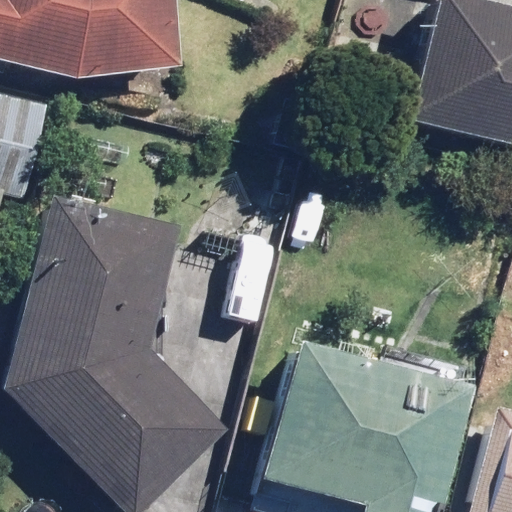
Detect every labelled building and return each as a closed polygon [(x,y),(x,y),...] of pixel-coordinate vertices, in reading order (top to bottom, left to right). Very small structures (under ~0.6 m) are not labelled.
[(0,0),(0,57),(79,78),(182,68),(175,0),(0,0)] [(511,3),(496,0),(431,0),(405,121),(511,145),(511,3)] [(0,190),(26,197),(48,109),(0,96),(0,190)] [(208,285),(162,273),(174,224),(49,192),(1,384),(121,511),(137,511),(226,428),(144,342),(147,331),(193,342),(208,285)] [(437,511),(472,385),(296,337),(259,475),(290,484),(282,511),(437,511)] [(511,511),(511,407),(493,402),(463,511),(511,511)]
